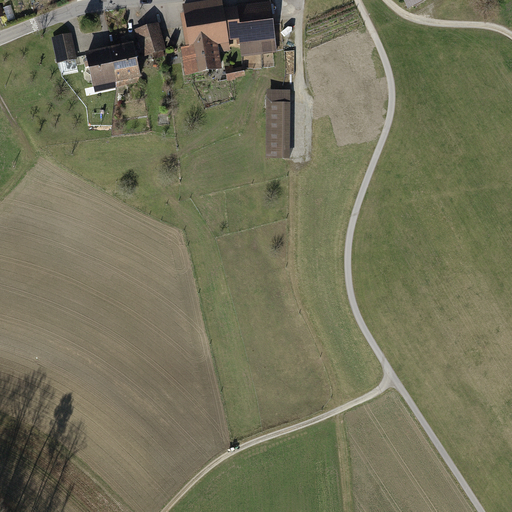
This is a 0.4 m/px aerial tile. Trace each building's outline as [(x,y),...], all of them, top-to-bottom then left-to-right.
[(241,7),(225,9),(223,0),(204,0),(185,3),(192,47),(182,48),(186,75),(223,69),(219,47),(231,45),(229,38),(241,36),(243,56),(277,52),(271,2),(251,4),(242,5),(240,6),(241,7)] [(401,0),(407,9),(424,0),(401,0)] [(159,23),(135,31),(143,58),(153,55),(155,60),(165,57),(164,52),(167,51),(159,23)] [(72,33),(52,37),(57,64),(78,59),(72,33)] [(108,49),(116,84),(141,79),(133,44),(108,49)] [(85,54),(93,89),(116,84),(108,49),(85,54)] [(233,66),(225,67),(228,80),(246,76),(244,68),(233,70),(233,66)] [(291,91),(267,91),(266,160),(290,160),(291,104),(291,91)]
